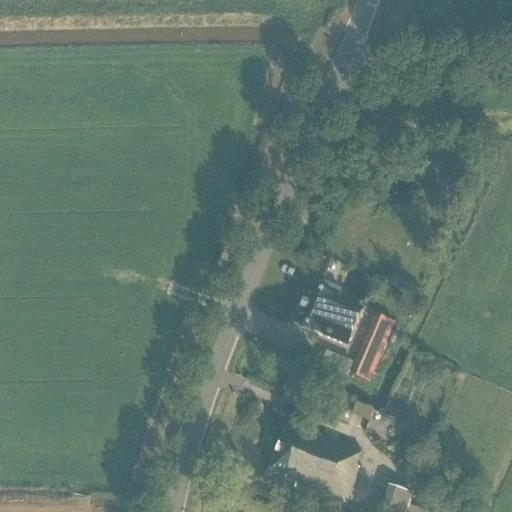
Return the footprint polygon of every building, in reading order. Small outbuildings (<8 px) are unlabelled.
[(404,273),(391,266),(385,278),(398,285),(404,273)] [(307,289),(293,325),(348,348),(363,312),(337,301),(341,292),(315,282),(311,291),(307,289)] [(378,313),(352,374),(372,383),(398,321),(378,313)] [(327,350),(322,363),(346,373),(351,360),(327,350)] [(359,469),(356,468),(361,452),(318,437),(317,440),(304,435),(303,439),(284,433),(269,475),(286,480),(285,482),(296,486),(294,491),(345,508),(359,469)]
